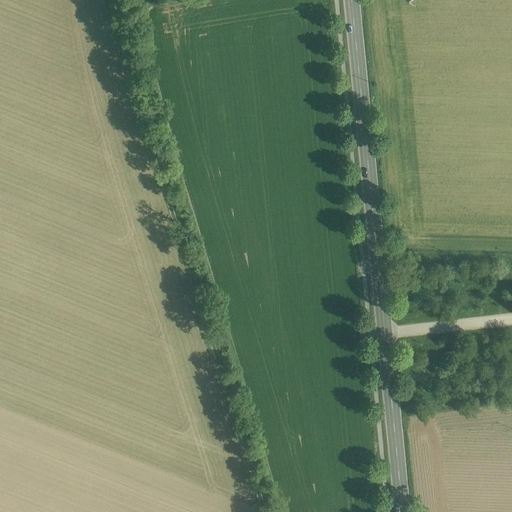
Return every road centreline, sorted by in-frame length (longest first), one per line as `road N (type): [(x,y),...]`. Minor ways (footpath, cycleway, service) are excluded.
road 1 (track): [(131,0),(221,381),(262,511)]
road 2 (primary): [(403,511),(351,0)]
